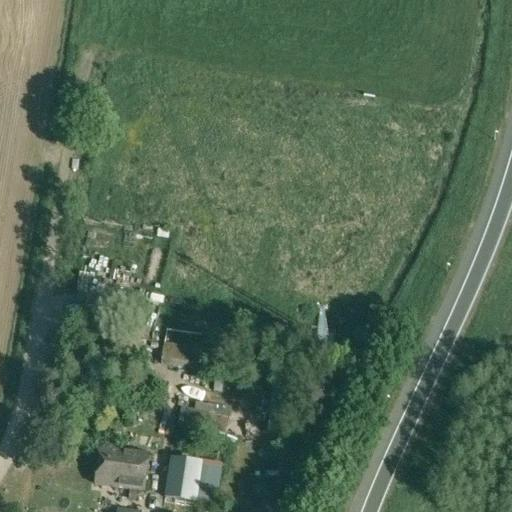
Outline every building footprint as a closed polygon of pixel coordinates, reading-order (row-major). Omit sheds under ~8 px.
[(204,371),(209,338),(165,332),(160,366),(204,371)] [(135,402),(109,398),(107,415),(132,419),(135,402)] [(204,432),(207,412),(180,408),(177,428),(204,432)] [(126,435),(123,453),(100,449),(95,485),(144,492),(149,456),(152,434),(139,432),(133,431),(132,436),(126,435)] [(200,463),(170,459),(164,500),(216,506),(225,451),(202,448),(200,463)]
